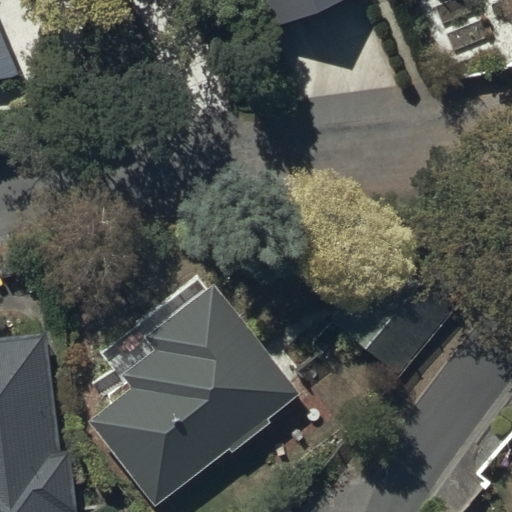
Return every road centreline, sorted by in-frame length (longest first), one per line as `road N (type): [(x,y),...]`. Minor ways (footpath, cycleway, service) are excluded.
road 1 (residential): [(511,107),(421,138),(32,188),(0,201)]
road 2 (residential): [(396,511),(443,412),(511,332)]
